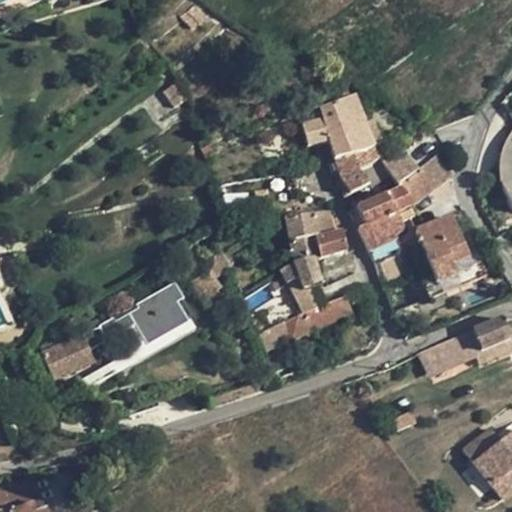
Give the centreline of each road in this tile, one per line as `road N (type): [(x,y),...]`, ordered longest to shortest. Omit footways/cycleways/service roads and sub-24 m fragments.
road 1 (residential): [(511,307),(285,393),(102,448),(0,467)]
road 2 (residential): [(511,85),(494,101),(477,183),(511,272)]
